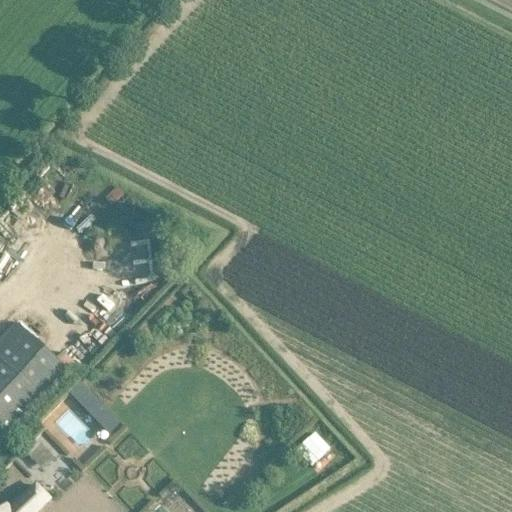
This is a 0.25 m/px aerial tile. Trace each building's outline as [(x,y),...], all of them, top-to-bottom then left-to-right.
[(0,457),(73,381),(16,326),(0,342),(0,457)] [(83,354),(70,365),(81,377),(94,366),(83,354)] [(84,389),(74,400),(97,422),(113,437),(123,427),(107,412),(84,389)] [(32,511),(49,496),(35,482),(9,506),(7,504),(0,510),(0,511),(32,511)] [(182,487),(159,511),(196,511),(203,505),(182,487)]
